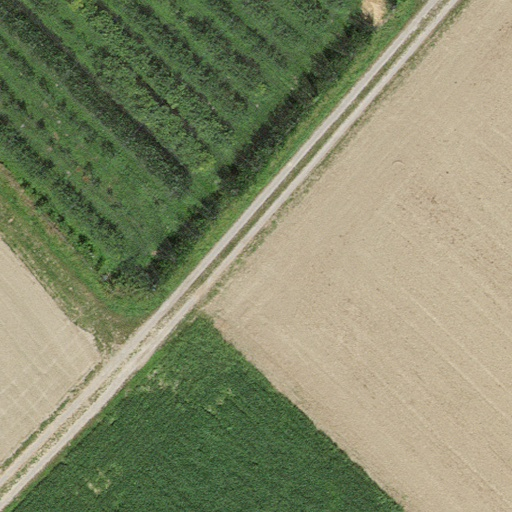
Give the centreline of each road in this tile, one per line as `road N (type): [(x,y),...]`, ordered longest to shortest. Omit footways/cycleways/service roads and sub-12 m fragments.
road 1 (track): [(0,488),(97,394),(439,0)]
road 2 (track): [(127,359),(0,221)]
